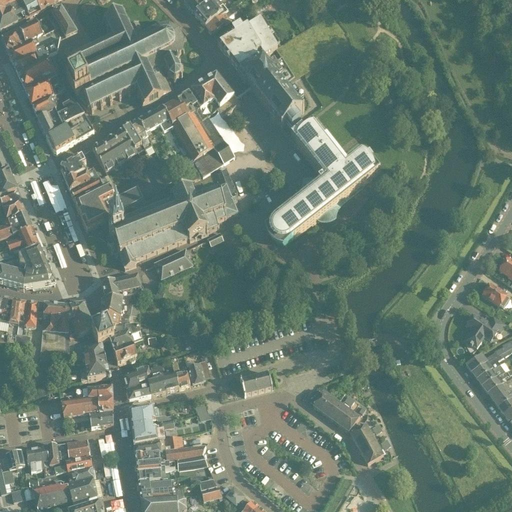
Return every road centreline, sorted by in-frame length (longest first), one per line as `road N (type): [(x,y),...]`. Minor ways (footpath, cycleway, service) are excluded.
road 1 (residential): [(219,67),(304,178),(258,216),(260,244),(286,261),(307,256)]
road 2 (residential): [(34,176),(219,67)]
road 3 (tertiary): [(440,352),(447,309),(511,212)]
road 4 (residential): [(83,293),(34,176)]
